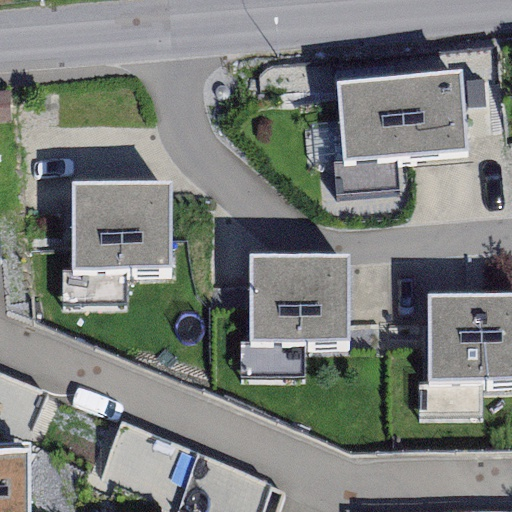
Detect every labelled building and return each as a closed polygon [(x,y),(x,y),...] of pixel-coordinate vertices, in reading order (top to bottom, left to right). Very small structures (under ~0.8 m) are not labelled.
[(460,73),(337,82),(343,159),(466,150),(460,73)] [(177,203),(80,204),(81,285),(178,284),(177,203)] [(222,349),(257,347),(253,276),(219,277),(222,349)] [(359,277),(262,278),(263,358),(360,358),(359,277)] [(511,311),(442,312),(443,393),(511,392),(511,311)] [(0,511),(28,511),(27,452),(0,452),(0,511)]
